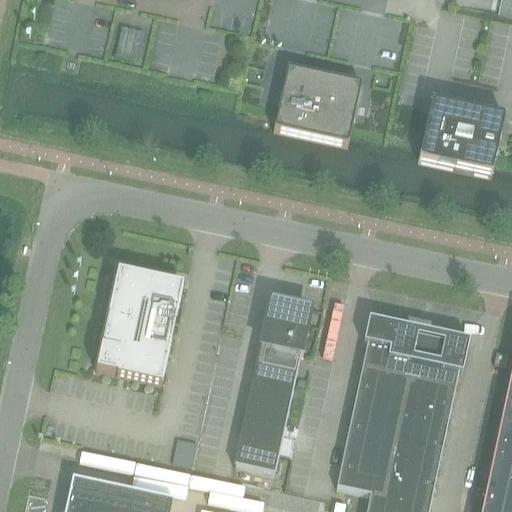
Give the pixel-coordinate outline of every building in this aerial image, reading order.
[(511,0),(502,0),(498,19),(511,22),(511,0)] [(278,111),(277,113),(274,126),(273,135),(347,151),(349,139),(360,88),(352,87),(352,86),(352,85),(352,84),(351,83),(350,82),(348,82),(347,81),(345,82),(344,82),(343,83),(343,84),(343,85),(286,73),(278,111)] [(431,106),(422,146),(420,155),(418,166),(491,182),(494,170),(504,122),(431,106)] [(118,278),(96,376),(160,389),(181,291),(118,278)] [(269,309),(260,351),(301,360),(310,318),(269,309)] [(367,511),(429,511),(457,379),(462,380),(469,347),(369,325),(363,349),(367,350),(336,494),(370,501),(367,511)] [(260,351),(256,371),(296,380),(301,360),(260,351)] [(494,369),(506,371),(508,359),(496,357),(494,369)] [(505,403),(481,511),(511,511),(511,370),(505,403)] [(256,371),(251,391),(292,400),(296,380),(256,371)] [(251,391),(247,411),(288,420),(292,400),(251,391)] [(247,411),(243,431),(283,440),(288,420),(247,411)] [(243,431),(238,452),(279,460),(283,440),(243,431)] [(238,452),(234,472),(275,480),(279,460),(238,452)] [(66,511),(170,511),(172,507),(72,485),(66,511)]
